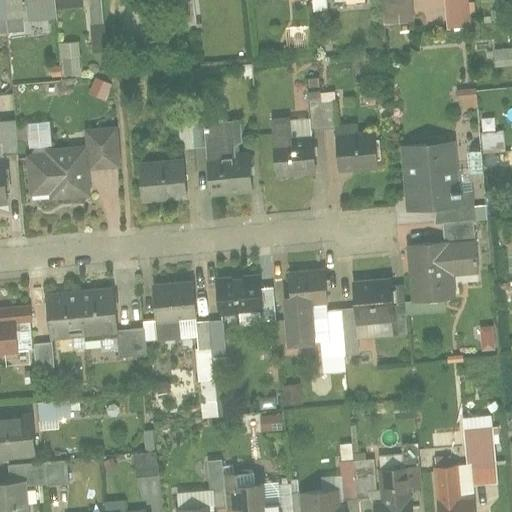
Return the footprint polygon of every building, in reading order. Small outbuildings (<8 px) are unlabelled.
[(385,0),(387,23),(419,21),(417,0),(385,0)] [(473,0),(449,0),(451,29),(475,27),(473,0)] [(146,42),(166,39),(164,19),(144,21),(146,42)] [(480,107),(480,91),(464,91),(464,107),(480,107)] [(315,139),(293,141),(291,118),(274,120),(276,143),(279,181),(318,178),(315,139)] [(54,121),(31,122),(33,146),(56,145),(54,121)] [(185,127),(186,148),(205,147),(204,126),(185,127)] [(46,151),(46,159),(26,161),(29,197),(50,195),(51,204),(70,202),(91,200),(88,172),(121,169),(118,130),(84,133),(86,148),(46,151)] [(485,133),(486,150),(508,149),(507,132),(485,133)] [(378,171),(375,134),(337,137),(340,175),(378,171)] [(409,145),(413,179),(406,179),(409,213),(463,208),(456,140),(409,145)] [(250,151),(209,154),(213,199),(254,195),(250,151)] [(183,158),(142,162),(146,206),(187,202),(183,158)] [(479,276),(476,243),(450,245),(450,242),(410,245),(415,305),(455,301),(453,278),(479,276)] [(290,271),(293,302),(286,302),(290,350),(316,347),(312,308),(333,306),(329,267),(290,271)] [(262,271),(216,275),(221,325),(267,320),(262,271)] [(394,278),(352,282),(356,327),(398,323),(394,278)] [(194,281),(149,285),(153,328),(198,324),(194,281)] [(80,291),(85,342),(118,339),(113,288),(80,291)] [(47,294),(51,345),(85,342),(80,291),(47,294)] [(0,306),(0,358),(19,357),(16,324),(30,323),(29,304),(0,306)] [(498,349),(497,326),(484,326),(485,350),(498,349)] [(328,372),(350,371),(348,352),(326,354),(328,372)] [(216,357),(218,370),(231,368),(229,356),(216,357)] [(43,401),(44,428),(63,427),(63,420),(75,419),(74,399),(43,401)] [(35,408),(0,410),(0,462),(39,459),(35,408)] [(286,415),(266,417),(266,430),(286,429),(286,415)] [(161,474),(159,451),(138,452),(139,475),(161,474)] [(475,511),(475,502),(461,503),(458,465),(433,468),(436,511),(475,511)] [(373,508),(373,511),(415,511),(412,471),(379,474),(382,507),(373,508)] [(28,511),(26,479),(0,481),(0,511),(28,511)] [(232,494),(233,511),(265,511),(264,491),(232,494)] [(305,511),(346,511),(347,508),(335,509),(333,491),(304,494),(305,511)]
